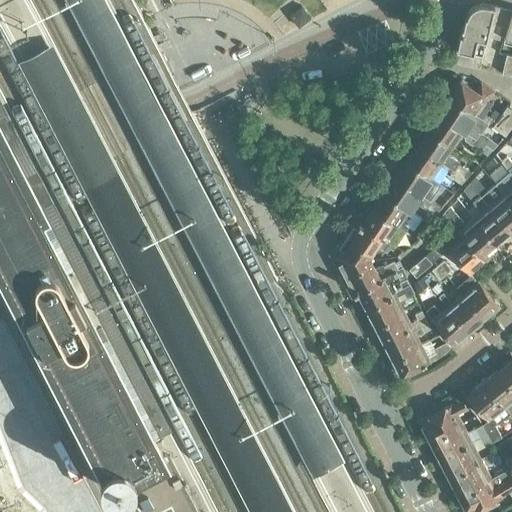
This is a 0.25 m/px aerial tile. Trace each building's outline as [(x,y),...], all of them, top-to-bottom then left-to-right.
[(482,54),(487,34),(494,5),(495,1),(494,1),(493,4),(490,4),(489,5),(487,4),(485,3),(482,3),(478,4),(477,4),(475,5),(474,6),(472,7),(471,8),(470,10),(469,11),(468,13),(467,14),(467,16),(464,15),(457,48),(482,54)] [(494,5),(487,34),(503,38),(504,36),(511,10),(494,5)] [(302,6),(291,15),(297,24),(299,26),(304,22),(310,18),(302,6)] [(454,57),(453,61),(479,67),(482,54),(457,48),(454,57)] [(455,83),(447,94),(476,114),(484,103),(488,105),(497,92),(481,81),(475,89),(460,79),(456,84),(455,83)] [(476,114),(447,94),(440,105),(441,106),(439,110),(486,145),(488,143),(495,148),(498,145),(479,131),(486,121),(484,119),(476,114)] [(484,119),(486,121),(507,136),(511,128),(511,109),(508,107),(504,114),(493,107),(484,119)] [(86,424),(95,442),(95,443),(96,443),(105,461),(104,462),(103,464),(102,466),(101,468),(100,470),(100,472),(100,473),(100,475),(100,477),(100,480),(101,482),(103,484),(104,486),(105,487),(107,488),(108,490),(110,490),(113,492),(115,492),(117,492),(121,492),(123,491),(126,490),(129,488),(131,487),(132,485),(133,484),(134,482),(135,480),(135,479),(136,477),(136,475),(136,473),(164,458),(154,438),(159,435),(160,435),(135,387),(129,375),(115,348),(94,308),(80,279),(58,236),(64,233),(10,127),(0,109),(0,256),(7,269),(6,269),(6,270),(7,270),(16,288),(16,289),(17,290),(26,307),(25,307),(36,329),(37,328),(46,346),(46,347),(47,347),(56,365),(56,366),(57,366),(66,384),(65,385),(66,385),(66,386),(67,386),(76,403),(75,404),(76,405),(86,423),(85,423),(85,424),(86,424)] [(432,115),(426,125),(455,145),(454,147),(455,147),(463,135),(467,138),(466,142),(487,156),(495,148),(488,143),(486,145),(439,110),(435,116),(432,115)] [(419,138),(417,141),(466,177),(470,171),(461,165),(462,163),(449,155),(455,147),(454,147),(455,145),(426,125),(417,137),(419,138)] [(466,177),(417,141),(413,147),(411,146),(404,157),(434,178),(441,167),(448,172),(450,170),(452,171),(449,176),(461,184),(466,177)] [(511,171),(511,160),(508,156),(502,160),(511,171)] [(425,191),(434,178),(404,157),(396,169),(397,169),(395,173),(443,207),(448,202),(433,192),(431,195),(425,191)] [(511,181),(511,183),(504,191),(511,200),(511,171),(502,160),(495,166),(505,179),(508,177),(510,179),(511,181)] [(389,178),(382,189),(412,210),(416,203),(436,216),(443,207),(395,173),(391,179),(389,178)] [(509,229),(511,227),(511,200),(504,191),(492,200),(488,195),(490,194),(476,179),(472,184),(509,229)] [(460,198),(474,215),(495,241),(509,229),(472,184),(460,198)] [(376,201),(372,206),(398,225),(398,226),(407,232),(411,227),(404,221),(412,210),(382,189),(374,200),(376,201)] [(372,206),(362,221),(398,246),(407,232),(398,226),(398,225),(372,206)] [(451,220),(463,235),(464,234),(485,259),(488,256),(484,251),(495,241),(474,215),(466,222),(452,206),(445,213),(451,220)] [(451,220),(445,213),(437,221),(442,227),(451,220)] [(206,214),(193,220),(206,245),(218,238),(206,214)] [(395,251),(398,246),(362,221),(356,218),(346,233),(369,249),(368,250),(371,252),(372,251),(374,253),(376,252),(380,248),(388,253),(392,249),(395,251)] [(451,250),(469,272),(470,271),(485,259),(464,234),(463,235),(453,244),(441,230),(438,233),(440,236),(443,241),(451,250)] [(424,238),(429,244),(440,236),(438,233),(435,236),(431,231),(424,238)] [(333,257),(342,274),(368,260),(372,258),(376,252),(374,253),(372,251),(371,252),(368,250),(369,249),(346,233),(334,250),(335,251),(335,256),(333,257)] [(441,244),(443,241),(440,236),(429,244),(432,247),(433,247),(440,255),(446,250),(441,244)] [(432,247),(426,253),(432,261),(440,255),(433,247),(432,247)] [(432,261),(426,253),(408,268),(415,276),(432,261)] [(377,269),(372,258),(368,260),(342,274),(342,275),(336,277),(335,278),(336,279),(337,278),(336,278),(342,275),(351,292),(358,289),(357,288),(403,265),(400,258),(377,269)] [(437,263),(445,272),(451,267),(443,258),(437,263)] [(440,277),(445,272),(437,263),(431,268),(440,277)] [(360,294),(366,306),(395,291),(395,290),(395,289),(392,282),(407,275),(403,265),(357,288),(358,289),(351,292),(353,296),(355,295),(353,292),(357,289),(360,294)] [(455,283),(461,290),(484,317),(498,305),(470,271),(469,272),(455,283)] [(415,282),(419,293),(430,284),(423,276),(415,282)] [(367,313),(372,324),(405,308),(401,299),(414,293),(409,283),(395,289),(395,290),(395,291),(366,306),(368,312),(367,313)] [(438,293),(448,304),(469,330),(484,317),(461,290),(451,299),(443,289),(438,293)] [(454,343),(469,330),(448,304),(441,311),(435,305),(427,312),(454,343)] [(188,331),(175,307),(162,313),(175,338),(188,331)] [(405,308),(372,324),(378,336),(380,335),(383,340),(427,318),(422,308),(415,311),(418,316),(410,320),(405,308)] [(384,347),(390,358),(422,341),(418,334),(431,326),(427,318),(383,340),(386,346),(384,347)] [(422,341),(390,358),(396,369),(398,368),(403,377),(404,377),(403,374),(438,356),(449,346),(444,340),(435,345),(431,337),(422,341)] [(511,357),(498,369),(511,387),(511,357)] [(511,387),(498,369),(483,381),(503,406),(504,408),(511,417),(511,387)] [(483,424),(487,433),(491,441),(502,435),(496,424),(498,422),(494,417),(504,408),(503,406),(483,381),(468,394),(480,410),(488,420),(483,424)] [(422,427),(428,439),(462,422),(457,414),(468,409),(462,399),(451,405),(450,404),(422,418),(421,417),(420,417),(424,426),(422,427)] [(472,441),(479,437),(487,433),(483,424),(467,432),(462,422),(428,439),(435,452),(437,450),(440,457),(472,441)] [(491,441),(487,433),(479,437),(484,445),(491,441)] [(498,444),(511,469),(511,445),(508,439),(498,444)] [(449,475),(449,476),(479,460),(480,460),(481,460),(476,449),(472,441),(440,457),(443,463),(442,464),(448,476),(449,475)] [(503,459),(498,451),(491,454),(495,463),(503,459)] [(451,483),(457,495),(490,477),(481,460),(480,460),(479,460),(449,476),(453,482),(451,483)] [(490,477),(457,495),(463,507),(465,506),(468,511),(470,511),(499,497),(498,496),(511,487),(511,474),(511,475),(494,484),(490,477)]
